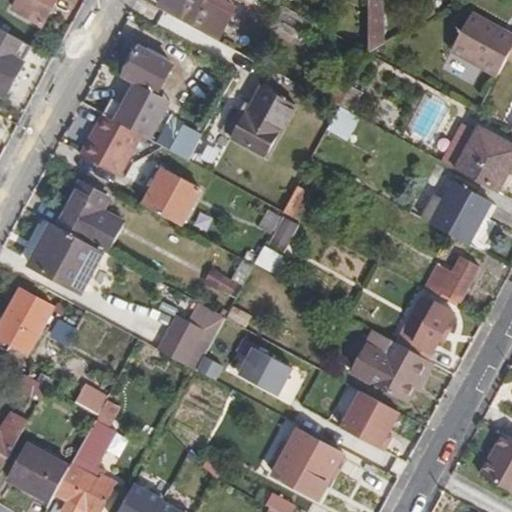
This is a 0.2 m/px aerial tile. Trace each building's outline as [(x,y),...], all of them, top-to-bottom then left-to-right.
[(42,25),(55,0),(19,0),(14,10),(42,25)] [(162,0),(158,8),(217,41),(233,12),(211,0),(162,0)] [(243,0),(261,10),(267,0),(243,0)] [(369,55),(384,47),(385,3),(372,2),(369,3),(369,55)] [(511,35),(473,14),(452,52),(499,78),(507,64),(511,66),(511,35)] [(31,49),(0,30),(0,95),(5,98),(31,49)] [(103,115),(142,136),(163,148),(168,139),(177,121),(164,113),(170,102),(158,95),(173,67),(141,49),(139,48),(124,77),(136,84),(126,103),(113,97),(103,115)] [(234,138),(267,157),(296,105),(263,87),(234,138)] [(341,108),(352,114),(362,95),(351,89),(341,108)] [(103,115),(82,155),(81,157),(120,178),(142,136),(103,115)] [(445,164),(498,193),(511,166),(511,146),(480,129),(478,132),(465,125),(445,164)] [(204,136),(195,160),(214,168),(224,144),(204,136)] [(168,139),(163,148),(188,162),(193,154),(168,139)] [(163,172),(143,206),(182,227),(201,192),(163,172)] [(346,196),(353,184),(335,173),(328,186),(346,196)] [(303,177),(292,198),(305,206),(318,184),(303,177)] [(57,227),(106,255),(123,225),(102,213),(109,201),(80,184),(57,227)] [(432,226),(469,246),(492,205),(455,185),(432,226)] [(260,230),(270,236),(280,219),(270,212),(260,230)] [(297,226),(284,220),(269,247),(282,254),(297,226)] [(57,227),(53,225),(30,267),(82,296),(106,255),(57,227)] [(250,253),(245,262),(247,263),(253,267),(258,259),(250,253)] [(427,291),(456,307),(459,304),(461,305),(480,269),(462,259),(454,276),(440,268),(427,291)] [(218,290),(236,300),(253,267),(247,263),(234,285),(224,279),(218,290)] [(0,328),(0,335),(33,354),(57,310),(21,289),(0,328)] [(404,349),(428,361),(453,315),(425,300),(419,313),(425,317),(418,329),(422,332),(420,336),(413,332),(404,349)] [(204,332),(185,365),(196,372),(197,370),(205,357),(225,319),(199,305),(189,323),(204,332)] [(178,317),(159,351),(185,365),(204,332),(189,323),(178,317)] [(52,337),(70,347),(80,329),(61,320),(52,337)] [(425,379),(434,364),(428,361),(404,349),(376,333),(352,374),(405,405),(413,390),(420,376),(425,379)] [(240,376),(279,396),(294,369),(254,349),(240,376)] [(222,366),(205,357),(197,370),(215,380),(222,366)] [(418,393),(425,379),(420,376),(413,390),(418,393)] [(389,436),(400,414),(362,393),(343,429),(386,452),(393,438),(389,436)] [(31,420),(41,401),(27,394),(17,413),(31,420)] [(84,394),(78,406),(98,419),(104,406),(84,394)] [(116,406),(107,401),(104,406),(98,419),(69,470),(56,495),(70,503),(65,511),(102,511),(116,486),(101,477),(103,473),(95,469),(114,433),(104,428),(116,406)] [(0,467),(4,469),(28,424),(6,412),(0,421),(0,467)] [(276,477),(320,502),(333,477),(338,479),(349,460),(344,457),(345,456),(301,432),(276,477)] [(511,438),(504,434),(481,476),(511,493),(511,438)] [(10,480),(23,488),(51,504),(56,495),(69,470),(29,447),(10,480)] [(158,511),(164,502),(165,500),(136,485),(121,511),(158,511)] [(19,494),(47,510),(51,504),(23,488),(19,494)] [(276,503),(272,510),(276,511),(296,511),(298,509),(282,501),(280,505),(276,503)] [(181,511),(164,502),(158,511),(181,511)]
